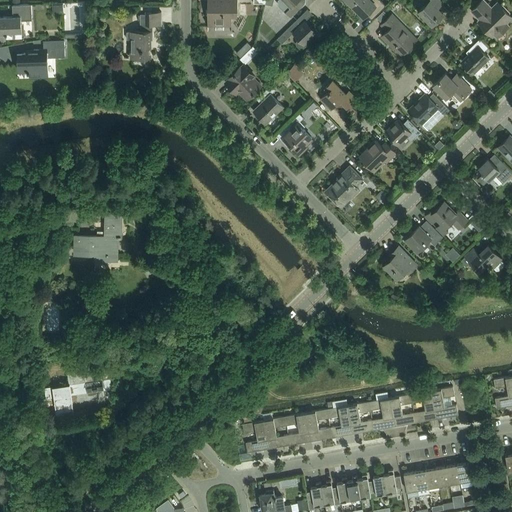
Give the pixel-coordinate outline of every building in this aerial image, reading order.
[(207,15),(207,25),(215,25),(215,31),(223,31),(223,25),(231,25),(231,15),(237,15),(237,0),(223,0),(224,1),(207,1),(207,9),(205,9),(205,15),(207,15)] [(290,17),(303,4),(304,2),(305,2),(305,1),(305,0),(277,0),(278,4),(285,11),(290,17)] [(354,0),(351,4),(363,16),(367,12),(373,18),(386,5),(380,0),(354,0)] [(440,0),(426,0),(428,2),(418,11),(432,24),(443,13),(437,7),(442,2),(440,0)] [(484,0),(480,0),(471,10),(479,18),(478,20),(492,35),(494,33),(496,36),(508,24),(506,22),(511,16),(497,1),(491,7),(484,0)] [(32,19),(31,3),(12,4),(12,16),(12,18),(6,18),(6,16),(0,16),(0,33),(5,33),(5,34),(7,34),(7,37),(20,36),(19,26),(21,26),(21,20),(32,19)] [(145,13),(144,13),(140,13),(140,30),(126,30),(126,38),(131,38),(131,49),(133,49),(133,57),(150,57),(150,48),(149,48),(149,40),(152,39),(152,25),(161,24),(161,11),(145,11),(145,13)] [(402,53),(415,41),(397,22),(398,20),(392,13),(381,24),(387,30),(382,35),(388,42),(389,41),(402,53)] [(318,32),(305,19),(298,26),(294,22),(277,38),(281,43),(293,32),(299,38),(296,42),(296,44),(299,48),(302,48),(305,45),(305,44),(318,32)] [(246,47),(251,53),(262,43),(257,37),(246,47)] [(472,50),(462,61),(473,72),(488,57),(483,51),(488,46),(480,37),(470,48),(472,50)] [(20,59),(18,59),(18,70),(27,70),(27,71),(35,71),(35,77),(45,76),(45,64),(47,64),(47,57),(65,57),(64,39),(43,40),(43,49),(34,49),(29,49),(29,52),(20,52),(20,59)] [(295,62),(303,69),(310,62),(302,55),(295,62)] [(303,72),(294,63),(287,71),(295,79),(303,72)] [(225,81),(236,93),(238,90),(246,99),(259,86),(249,76),(251,75),(242,65),(240,67),(240,66),(227,78),(227,79),(225,81)] [(471,89),(459,76),(454,82),(445,72),(433,84),(446,97),(452,91),(460,99),(471,89)] [(328,91),(320,98),(330,109),(334,105),(336,106),(345,106),(346,108),(356,98),(349,90),(346,93),(332,79),(324,87),(328,91)] [(275,89),(270,84),(258,94),(264,100),(254,110),(265,122),(282,106),(270,93),(275,89)] [(449,109),(433,92),(429,96),(425,92),(419,98),(420,99),(409,110),(421,123),(437,108),(443,115),(449,109)] [(298,112),(276,134),(285,143),(287,143),(288,142),(299,153),(307,145),(305,143),(312,137),(303,128),(305,126),(300,120),(303,117),(298,112)] [(398,119),(385,131),(398,144),(406,136),(411,140),(421,131),(407,118),(402,123),(398,119)] [(511,137),(511,136),(499,147),(511,160),(511,137)] [(376,140),(360,156),(374,171),(386,160),(386,161),(396,152),(386,141),(382,146),(376,140)] [(348,146),(355,152),(358,149),(352,142),(348,146)] [(511,173),(511,171),(500,159),(495,165),(488,158),(478,168),(489,179),(494,174),(502,183),(511,173)] [(340,179),(327,191),(341,206),(359,189),(355,185),(362,178),(350,165),(338,177),(340,179)] [(121,212),(120,212),(120,201),(107,200),(106,211),(105,211),(104,235),(77,234),(77,252),(94,253),(94,259),(116,259),(117,236),(120,236),(121,212)] [(434,206),(425,215),(432,222),(436,218),(441,222),(436,227),(443,234),(448,229),(446,227),(452,222),(458,228),(468,219),(459,210),(456,213),(444,200),(436,208),(434,206)] [(442,237),(435,229),(426,221),(421,226),(419,225),(405,239),(417,251),(429,239),(434,244),(442,237)] [(453,244),(460,250),(465,244),(457,238),(453,244)] [(492,269),(493,267),(497,271),(505,263),(501,259),(502,258),(488,244),(479,253),(474,247),(461,260),(466,266),(473,260),(481,269),(487,264),(492,269)] [(392,256),(384,264),(391,272),(393,271),(399,276),(405,270),(408,272),(417,264),(398,245),(390,254),(392,256)] [(208,297),(199,298),(200,305),(209,304),(208,297)] [(108,364),(100,365),(67,370),(69,383),(44,387),(46,397),(37,398),(40,416),(40,409),(47,408),(48,414),(115,405),(112,387),(114,387),(113,377),(110,378),(108,364)] [(511,404),(511,374),(493,378),(495,387),(507,385),(508,395),(495,397),(497,407),(511,404)] [(453,385),(432,389),(437,418),(458,414),(456,404),(444,406),(443,397),(454,394),(453,385)] [(437,418),(432,389),(414,392),(413,386),(410,387),(411,393),(412,402),(424,400),(425,409),(414,411),(416,421),(437,418)] [(416,421),(414,411),(402,413),(401,404),(412,402),(411,393),(389,397),(395,425),(416,421)] [(395,425),(389,397),(369,400),(370,409),(382,407),(383,417),(372,419),(374,429),(395,425)] [(374,429),(372,419),(361,421),(359,411),(370,409),(369,400),(348,404),(353,433),(374,429)] [(353,433),(348,404),(327,408),(328,417),(340,415),(341,424),(330,426),(332,436),(353,433)] [(332,436),(330,426),(319,428),(317,419),(328,417),(327,408),(306,411),(311,440),(332,436)] [(290,444),(288,434),(277,436),(275,426),(286,424),(285,415),(284,409),(279,410),(280,416),(264,419),(269,447),(290,444)] [(311,440),(306,411),(285,415),(286,424),(298,422),(299,432),(288,434),(290,444),(311,440)] [(269,447),(264,419),(251,421),(250,415),(244,416),(245,422),(243,423),(244,432),(256,430),(258,439),(246,441),(248,451),(269,447)] [(472,484),(468,461),(457,463),(460,480),(461,486),(472,484)] [(460,480),(457,463),(447,465),(450,482),(460,480)] [(450,482),(447,465),(436,467),(439,484),(450,482)] [(439,484),(436,467),(425,468),(428,486),(439,484)] [(402,487),(400,475),(394,476),(393,468),(388,469),(389,472),(384,473),(387,492),(397,490),(397,488),(402,487)] [(428,486),(425,468),(415,470),(418,488),(419,494),(429,492),(428,486)] [(387,492),(384,473),(383,470),(378,471),(379,474),(373,475),(374,479),(368,480),(371,495),(371,497),(378,496),(377,494),(387,492)] [(418,488),(415,470),(404,472),(407,490),(418,488)] [(371,495),(368,480),(367,473),(362,474),(363,477),(358,478),(361,497),(371,495)] [(361,497),(358,478),(357,475),(352,476),(352,479),(347,479),(351,499),(361,497)] [(351,499),(347,479),(347,477),(342,477),(342,480),(337,481),(338,486),(341,500),(351,499)] [(341,500),(338,486),(332,487),(331,479),(326,480),(326,483),(321,484),(325,503),(334,501),(335,504),(341,503),(341,500)] [(325,503),(321,484),(321,481),(316,482),(316,485),(311,486),(311,491),(306,492),(307,497),(309,507),(309,509),(315,507),(315,505),(325,503)] [(275,495),(274,489),(266,490),(266,492),(259,493),(263,511),(268,510),(268,511),(283,511),(282,503),(284,503),(283,496),(281,495),(276,496),(276,495),(275,495)] [(168,499),(156,507),(157,511),(183,511),(183,506),(175,508),(168,499)]
